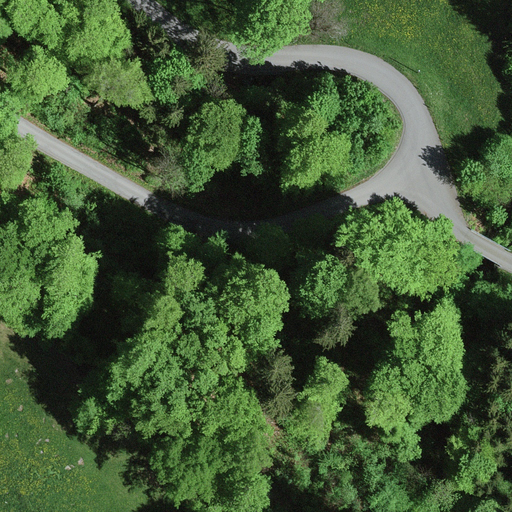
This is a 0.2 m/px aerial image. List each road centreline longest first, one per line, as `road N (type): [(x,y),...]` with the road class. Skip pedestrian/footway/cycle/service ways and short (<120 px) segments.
road 1 (residential): [(415,176),(268,229),(213,231),(0,115)]
road 2 (unclassified): [(415,176),(412,114),(385,77),(322,58),(215,53),(134,0)]
road 3 (unclassified): [(511,268),(458,229),(415,176)]
